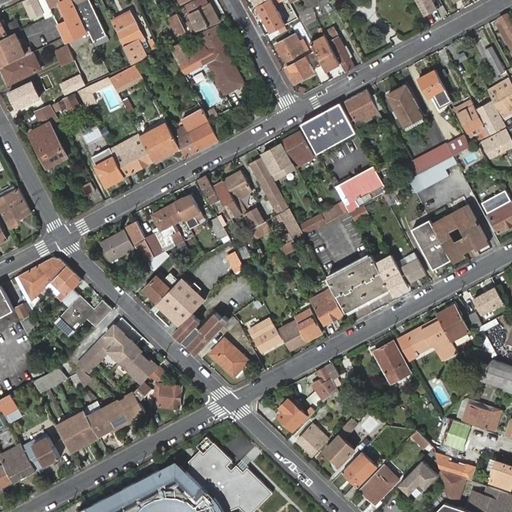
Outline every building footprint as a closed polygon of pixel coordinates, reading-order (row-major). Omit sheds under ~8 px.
[(50,8),(46,0),(39,0),(46,14),(52,11),(50,8)] [(72,0),(46,0),(50,8),(62,2),(70,18),(61,22),(67,36),(76,32),(74,27),(84,23),(72,0)] [(75,2),(90,32),(93,40),(98,37),(106,33),(90,0),(76,0),(77,1),(75,2)] [(207,6),(203,0),(196,0),(186,5),(198,32),(204,29),(218,24),(208,5),(207,6)] [(270,23),(290,12),(283,0),(275,0),(262,7),(270,23)] [(434,10),(428,0),(415,0),(424,15),(434,10)] [(130,7),(111,16),(113,19),(129,52),(133,59),(145,52),(141,45),(139,46),(136,40),(138,38),(144,35),(130,7)] [(304,15),(307,29),(318,27),(315,12),(304,15)] [(511,18),(510,14),(500,19),(502,23),(500,25),(511,46),(511,18)] [(187,31),(179,15),(171,19),(179,36),(187,31)] [(221,29),(218,24),(204,29),(206,34),(214,30),(215,32),(221,29)] [(334,26),(323,32),(326,38),(327,39),(340,64),(341,66),(345,73),(355,67),(334,26)] [(214,30),(206,34),(220,61),(235,87),(243,83),(215,32),(214,30)] [(0,38),(0,66),(1,66),(32,52),(30,48),(24,51),(15,32),(0,38)] [(206,34),(201,36),(203,41),(206,47),(185,58),(181,52),(176,41),(168,45),(184,72),(206,60),(224,93),(235,87),(220,61),(206,34)] [(286,54),(282,56),(295,82),(314,73),(309,63),(310,62),(306,53),(308,52),(303,41),(300,42),(296,35),(280,43),(286,54)] [(313,46),(326,72),(340,64),(327,39),(326,38),(312,45),(313,46)] [(206,47),(203,41),(181,52),(185,58),(206,47)] [(276,45),(282,56),(286,54),(280,43),(276,45)] [(63,66),(75,60),(73,56),(68,45),(56,51),(63,66)] [(168,64),(161,48),(159,49),(152,53),(159,68),(168,64)] [(486,52),(498,75),(506,71),(493,48),(486,52)] [(32,52),(1,66),(9,84),(40,69),(32,52)] [(117,86),(141,75),(135,64),(110,76),(114,83),(117,86)] [(451,101),(437,73),(431,76),(430,74),(421,79),(430,98),(433,96),(439,108),(451,101)] [(110,76),(78,91),(86,106),(97,101),(93,92),(114,83),(110,76)] [(42,86),(38,77),(7,91),(15,108),(50,91),(47,84),(42,86)] [(66,91),(79,85),(76,78),(63,83),(66,91)] [(494,97),(505,119),(511,115),(511,81),(511,80),(491,91),(494,97)] [(389,94),(405,126),(423,117),(406,85),(389,94)] [(124,101),(133,98),(130,90),(122,93),(124,101)] [(354,97),(345,102),(357,125),(367,120),(369,126),(374,123),(372,118),(380,113),(367,90),(354,97)] [(75,96),(57,105),(60,113),(79,104),(75,96)] [(456,107),(458,112),(473,104),(471,99),(456,107)] [(473,104),(458,112),(467,131),(476,127),(478,132),(474,134),(478,140),(503,127),(499,119),(501,117),(492,100),(475,108),(473,104)] [(58,116),(51,103),(34,111),(39,119),(49,115),(52,120),(58,116)] [(323,119),(312,125),(324,147),(335,141),(346,135),(349,138),(357,134),(341,104),(321,115),(323,119)] [(199,150),(219,138),(202,106),(182,117),(188,128),(199,150)] [(382,119),(380,113),(372,118),(374,123),(382,119)] [(60,120),(58,116),(52,120),(49,115),(39,119),(42,126),(49,122),(50,125),(60,120)] [(321,115),(309,121),(312,125),(323,119),(321,115)] [(367,120),(357,125),(360,130),(369,126),(367,120)] [(309,121),(302,125),(318,155),(326,150),(324,147),(312,125),(309,121)] [(66,156),(50,125),(49,122),(42,126),(31,131),(48,165),(66,156)] [(180,146),(174,135),(167,122),(142,135),(145,142),(155,160),(180,146)] [(186,157),(199,150),(188,128),(174,135),(180,146),(186,157)] [(490,158),(511,146),(511,142),(506,131),(482,143),(490,158)] [(301,133),(283,143),(284,145),(293,162),(311,151),(301,133)] [(76,138),(83,152),(90,148),(82,134),(76,138)] [(335,141),(336,145),(349,138),(346,135),(335,141)] [(446,144),(453,156),(470,147),(463,135),(446,144)] [(125,175),(155,160),(145,142),(131,150),(126,141),(111,149),(114,155),(115,156),(125,175)] [(324,147),(326,150),(336,145),(335,141),(324,147)] [(413,160),(421,173),(441,163),(441,162),(453,156),(446,144),(445,143),(413,160)] [(293,162),(284,145),(263,157),(277,181),(298,169),(293,162)] [(457,156),(466,172),(475,167),(467,150),(457,156)] [(108,185),(125,175),(115,156),(97,165),(108,185)] [(421,173),(408,180),(412,188),(415,193),(448,176),(445,170),(456,163),(453,156),(441,162),(441,163),(421,173)] [(281,195),(262,160),(251,166),(277,213),(288,207),(281,195)] [(401,166),(408,180),(421,173),(413,160),(401,166)] [(345,205),(349,212),(360,206),(356,200),(370,192),(374,199),(382,194),(387,191),(375,168),(362,175),(362,174),(351,180),(352,181),(337,189),(341,198),(345,205)] [(240,174),(225,181),(237,202),(251,195),(240,174)] [(207,176),(199,181),(217,214),(220,212),(216,205),(221,202),(207,176)] [(393,188),(387,191),(382,194),(389,207),(397,202),(395,198),(412,188),(408,180),(393,188)] [(86,195),(95,190),(91,181),(82,186),(86,195)] [(225,181),(216,187),(231,215),(233,220),(243,215),(241,211),(237,203),(237,202),(225,181)] [(14,192),(25,214),(30,211),(18,189),(14,192)] [(511,226),(511,200),(506,190),(482,203),(499,234),(511,226)] [(0,198),(0,206),(10,227),(18,222),(16,218),(25,214),(14,192),(0,198)] [(187,199),(177,204),(185,218),(186,220),(194,216),(198,223),(205,219),(194,199),(189,202),(187,199)] [(185,218),(177,204),(155,216),(162,230),(185,218)] [(298,225),(304,237),(349,212),(345,205),(337,209),(335,205),(298,225)] [(351,215),(355,222),(371,213),(367,206),(351,215)] [(473,243),(475,247),(487,241),(469,206),(456,212),(459,218),(473,243)] [(241,211),(243,215),(256,238),(268,232),(258,212),(248,216),(245,209),(241,211)] [(279,216),(294,242),(304,236),(304,237),(298,225),(290,211),(279,216)] [(456,212),(451,215),(454,221),(459,218),(456,212)] [(451,259),(451,260),(469,250),(467,246),(465,241),(458,245),(457,242),(455,243),(452,238),(446,241),(443,237),(449,233),(448,231),(457,227),(454,221),(451,215),(432,225),(451,259)] [(465,241),(467,246),(473,243),(459,218),(454,221),(457,227),(448,231),(449,233),(460,227),(466,237),(457,242),(458,245),(465,241)] [(227,232),(220,219),(210,224),(217,237),(227,232)] [(432,225),(429,220),(412,229),(433,269),(451,259),(432,225)] [(128,227),(147,264),(153,257),(157,255),(148,238),(139,221),(128,227)] [(102,245),(112,264),(137,250),(127,230),(102,245)] [(157,255),(164,252),(157,233),(148,238),(157,255)] [(177,241),(178,244),(187,239),(183,233),(175,237),(172,233),(165,237),(169,245),(177,241)] [(231,239),(218,246),(227,262),(230,261),(237,274),(247,268),(247,267),(238,252),(231,239)] [(238,252),(247,267),(255,262),(247,247),(238,252)] [(265,255),(261,249),(254,252),(259,259),(265,255)] [(385,249),(372,256),(376,263),(390,257),(385,249)] [(153,257),(147,264),(153,271),(172,256),(164,252),(157,255),(153,257)] [(418,259),(414,252),(407,256),(410,263),(418,259)] [(372,254),(327,278),(346,312),(390,289),(376,263),(372,256),(372,254)] [(410,263),(407,256),(396,262),(398,266),(407,283),(425,273),(418,259),(410,263)] [(376,263),(390,289),(393,295),(404,290),(396,275),(399,274),(390,257),(376,263)] [(53,258),(19,276),(32,299),(42,290),(52,281),(67,265),(62,260),(53,258)] [(82,280),(67,265),(52,281),(62,291),(58,297),(62,301),(74,289),(82,280)] [(145,290),(158,303),(172,289),(165,283),(168,280),(160,274),(145,290)] [(32,299),(19,276),(16,278),(29,301),(32,299)] [(172,289),(158,303),(171,315),(196,289),(183,277),(172,289)] [(2,286),(0,286),(0,317),(15,309),(14,309),(2,286)] [(485,314),(506,302),(498,287),(476,299),(485,314)] [(95,309),(74,289),(62,301),(59,303),(67,310),(61,317),(75,330),(87,318),(96,327),(113,310),(103,301),(95,309)] [(42,290),(32,299),(33,300),(36,303),(42,297),(45,294),(42,290)] [(343,316),(331,294),(328,296),(330,299),(318,305),(316,303),(314,304),(325,325),(343,316)] [(29,301),(21,306),(27,318),(36,303),(33,300),(32,299),(29,301)] [(455,304),(438,313),(440,316),(454,340),(471,331),(455,304)] [(21,306),(14,309),(15,309),(21,321),(27,318),(21,306)] [(291,311),(288,306),(282,309),(284,315),(291,311)] [(309,310),(295,318),(296,321),(307,341),(322,333),(309,310)] [(511,326),(511,312),(511,310),(501,315),(507,325),(511,326)] [(194,326),(182,340),(197,354),(226,324),(228,322),(223,317),(220,319),(215,314),(206,324),(194,313),(187,320),(194,326)] [(234,316),(228,322),(226,324),(230,329),(238,321),(234,316)] [(454,340),(440,316),(427,323),(429,328),(423,331),(421,327),(408,334),(417,351),(432,343),(434,343),(435,343),(436,344),(444,359),(460,351),(454,340)] [(70,335),(75,330),(61,317),(56,322),(70,335)] [(261,350),(283,340),(271,317),(250,328),(261,350)] [(187,320),(175,333),(182,340),(194,326),(187,320)] [(292,349),(307,341),(296,321),(282,328),(292,349)] [(157,368),(159,366),(153,360),(151,362),(140,352),(142,350),(131,340),(129,342),(124,336),(125,335),(115,325),(77,362),(73,366),(77,370),(73,375),(83,385),(90,376),(88,374),(109,351),(143,383),(145,382),(150,376),(157,368)] [(211,352),(235,374),(250,358),(226,336),(211,352)] [(375,351),(391,382),(411,372),(395,341),(375,351)] [(420,352),(436,344),(435,343),(434,343),(432,343),(417,351),(418,353),(419,356),(421,354),(420,352)] [(151,362),(153,360),(142,350),(140,352),(151,362)] [(511,391),(511,364),(496,359),(480,378),(503,387),(503,389),(511,391)] [(334,362),(326,366),(333,378),(340,374),(334,362)] [(34,381),(40,393),(68,378),(66,375),(55,366),(47,374),(34,381)] [(326,366),(317,371),(324,383),(331,394),(338,387),(333,378),(326,366)] [(141,401),(153,389),(156,388),(158,382),(166,383),(167,374),(164,371),(162,373),(157,368),(150,376),(155,381),(150,387),(145,382),(143,383),(135,391),(141,401)] [(476,379),(472,372),(456,387),(461,393),(476,379)] [(180,407),(183,385),(166,383),(158,382),(156,388),(154,404),(180,407)] [(331,394),(324,383),(315,390),(318,393),(315,395),(322,404),(331,394)] [(127,398),(120,401),(121,402),(120,402),(131,420),(146,412),(141,401),(135,391),(127,395),(127,398)] [(18,407),(10,394),(0,399),(0,405),(1,408),(5,414),(18,407)] [(302,418),(305,421),(316,410),(311,405),(305,411),(297,403),(299,401),(294,396),(291,399),(289,396),(280,404),(284,408),(279,414),(293,427),(302,418)] [(341,402),(336,396),(331,401),(337,407),(341,402)] [(120,400),(104,408),(115,429),(125,423),(131,420),(120,402),(121,402),(120,401),(120,400)] [(86,411),(89,417),(103,409),(98,401),(87,407),(86,411)] [(467,420),(495,430),(500,415),(471,406),(467,420)] [(103,409),(89,417),(100,437),(110,432),(115,429),(104,408),(103,409)] [(86,411),(58,426),(73,452),(100,437),(89,417),(86,411)] [(360,425),(368,434),(383,420),(374,411),(360,425)] [(354,414),(343,426),(345,427),(326,448),(339,461),(355,445),(344,435),(358,419),(354,414)] [(445,417),(442,420),(442,421),(452,425),(456,426),(453,435),(451,441),(459,443),(457,450),(466,453),(469,446),(471,447),(477,428),(445,417)] [(312,452),(327,435),(312,421),(297,438),(312,452)] [(420,421),(415,425),(428,437),(432,432),(420,421)] [(426,439),(416,430),(410,436),(423,448),(429,442),(426,439)] [(34,443),(25,448),(37,471),(62,458),(50,437),(35,446),(34,443)] [(224,509),(225,511),(240,507),(245,511),(254,511),(273,492),(247,468),(244,472),(237,465),(232,470),(227,466),(233,460),(214,443),(204,454),(200,450),(189,462),(191,464),(188,470),(209,491),(210,490),(215,495),(218,500),(221,504),(224,509)] [(369,443),(343,470),(358,485),(378,465),(370,458),(368,460),(362,454),(371,445),(369,443)] [(25,448),(23,445),(1,457),(5,464),(14,480),(16,484),(37,471),(25,448)] [(440,468),(462,476),(465,469),(467,470),(468,466),(465,465),(465,463),(459,461),(459,463),(450,460),(451,457),(436,452),(440,468)] [(422,459),(399,483),(409,492),(419,481),(424,486),(437,472),(422,459)] [(511,487),(511,484),(511,465),(499,461),(492,480),(511,487)] [(1,487),(14,480),(5,464),(0,467),(0,492),(3,491),(1,487)] [(225,511),(224,509),(221,504),(218,500),(215,495),(210,490),(209,491),(188,470),(182,465),(180,466),(180,465),(162,475),(159,469),(77,511),(160,511),(164,510),(170,509),(176,510),(180,511),(225,511)] [(469,465),(467,475),(474,477),(476,466),(469,465)] [(363,511),(370,511),(379,504),(375,500),(397,477),(390,471),(388,473),(381,466),(360,487),(373,499),(361,510),(363,511)] [(462,476),(440,468),(449,502),(456,505),(466,477),(462,476)] [(344,493),(349,498),(358,489),(353,484),(344,493)] [(511,493),(489,485),(486,495),(488,493),(511,501),(511,500),(511,493)] [(17,506),(25,501),(18,488),(9,492),(17,506)] [(486,495),(473,490),(467,508),(477,511),(508,511),(511,501),(488,493),(486,495)] [(477,511),(467,508),(456,505),(449,502),(446,501),(434,511),(477,511)]
